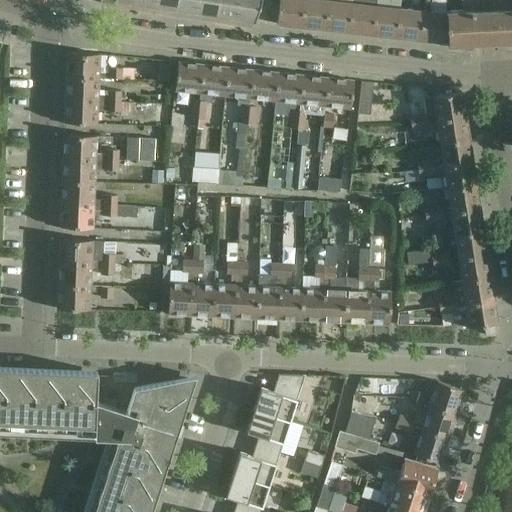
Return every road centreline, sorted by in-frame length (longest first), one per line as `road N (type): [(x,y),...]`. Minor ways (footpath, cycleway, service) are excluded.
road 1 (residential): [(36,17),(494,77)]
road 2 (residential): [(36,350),(36,17)]
road 3 (residential): [(511,348),(477,363),(240,358)]
road 4 (residential): [(240,358),(36,350)]
road 5 (residential): [(511,261),(494,77)]
road 6 (residential): [(191,511),(240,358)]
road 7 (residential): [(464,511),(511,375)]
